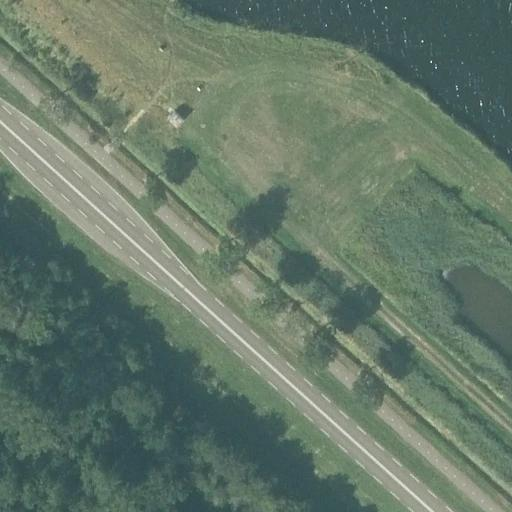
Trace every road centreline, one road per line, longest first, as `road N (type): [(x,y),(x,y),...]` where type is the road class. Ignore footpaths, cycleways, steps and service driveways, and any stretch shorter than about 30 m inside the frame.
road 1 (primary): [(430,511),(0,122)]
road 2 (track): [(511,426),(339,273),(321,253),(309,211),(313,191),(348,146),(392,125),(432,140),(511,213)]
